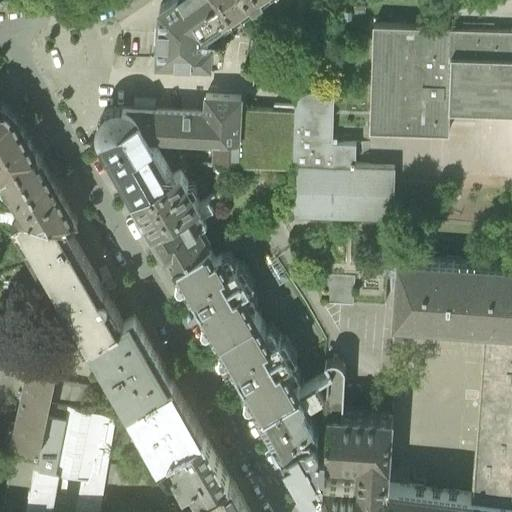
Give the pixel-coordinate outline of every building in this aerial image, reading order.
[(232,9),(226,0),(163,0),(161,2),(158,54),(211,57),(211,48),(212,34),(209,32),(205,32),(205,26),(208,26),(221,17),(232,9)] [(226,0),(232,9),(234,11),(250,0),(226,0)] [(212,34),(211,48),(217,47),(218,25),(224,21),(221,17),(208,26),(205,26),(205,32),(209,32),(212,34)] [(511,25),(375,23),(372,107),(371,124),(449,126),(450,106),(508,108),(508,104),(511,103),(511,25)] [(334,91),(296,85),(295,108),(294,159),(356,161),(357,139),(333,138),(334,106),(334,91)] [(99,132),(100,136),(135,196),(173,174),(149,134),(215,136),(239,138),(241,106),(240,95),(206,93),(206,110),(125,105),(118,106),(112,107),(106,110),(103,114),(100,118),(99,123),(98,128),(99,132)] [(0,99),(0,172),(1,173),(39,151),(15,110),(11,103),(0,99)] [(239,138),(238,164),(294,164),(294,159),(295,108),(241,106),(239,138)] [(239,138),(215,136),(214,162),(228,164),(238,164),(239,138)] [(39,151),(1,173),(23,210),(64,218),(70,219),(77,216),(49,169),(39,151)] [(395,162),(356,161),(294,159),(294,164),(293,207),(393,209),(395,162)] [(154,227),(201,200),(182,169),(173,174),(135,196),(154,227)] [(154,227),(173,261),(209,240),(196,218),(214,208),(207,196),(201,200),(154,227)] [(23,210),(13,217),(73,320),(49,334),(61,356),(95,336),(124,319),(101,280),(74,232),(64,218),(23,210)] [(209,240),(173,261),(182,275),(218,336),(259,312),(245,286),(251,283),(237,259),(230,263),(223,252),(218,255),(209,240)] [(394,319),(485,325),(511,326),(511,261),(398,255),(394,319)] [(355,271),(333,270),(332,299),(353,300),(355,271)] [(259,312),(218,336),(222,345),(219,347),(219,350),(220,352),(223,353),(226,352),(261,410),(302,385),(287,359),(294,355),(280,332),(273,335),(259,312)] [(124,319),(95,336),(108,358),(102,361),(129,407),(174,380),(147,334),(134,313),(124,319)] [(511,511),(511,326),(485,325),(473,490),(388,479),(385,511),(511,511)] [(385,511),(388,479),(393,411),(372,409),(344,407),(346,366),(344,363),(342,361),(339,359),(337,358),(334,357),(330,357),(328,358),(325,360),(330,367),(327,420),(325,456),(358,458),(357,480),(324,477),(322,511),(385,511)] [(56,364),(30,358),(17,420),(11,419),(7,437),(39,443),(56,364)] [(302,385),(261,410),(283,447),(319,425),(304,400),(307,394),(313,396),(324,389),(317,375),(302,385)] [(54,377),(50,397),(74,402),(85,405),(90,383),(54,377)] [(174,380),(129,407),(128,407),(158,459),(204,431),(187,404),(174,380)] [(108,460),(116,415),(85,405),(74,402),(50,397),(39,448),(28,500),(35,502),(33,511),(50,511),(59,469),(83,473),(75,511),(98,511),(103,488),(108,460)] [(327,420),(319,425),(283,447),(302,479),(321,511),(322,511),(324,477),(325,456),(327,420)] [(205,489),(206,490),(230,475),(216,451),(204,431),(158,459),(145,466),(146,467),(155,477),(176,465),(185,482),(192,479),(197,487),(205,489)] [(15,443),(1,511),(33,511),(35,502),(28,500),(39,448),(15,443)] [(146,467),(108,460),(103,488),(118,487),(128,488),(138,490),(148,494),(166,504),(168,493),(155,477),(146,467)] [(251,511),(230,475),(206,490),(218,511),(251,511)] [(218,511),(206,490),(196,495),(198,511),(209,507),(211,511),(218,511)]
